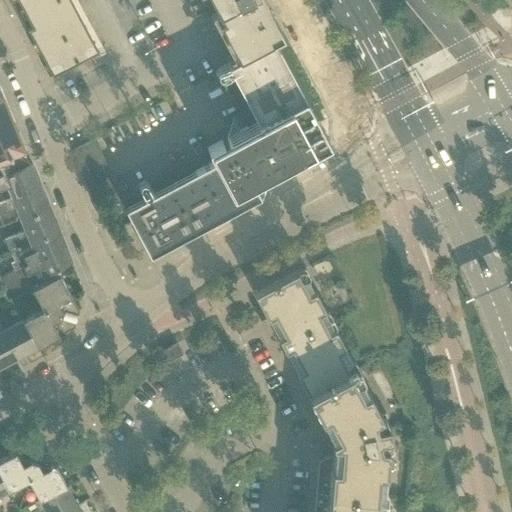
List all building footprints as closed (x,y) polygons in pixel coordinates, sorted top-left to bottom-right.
[(16,0),(31,27),(27,30),(51,76),(97,51),(70,0),(16,0)] [(206,0),(218,21),(238,58),(273,39),(282,34),(263,0),(206,0)] [(226,138),(207,148),(213,161),(155,192),(152,194),(144,198),(142,199),(125,208),(132,222),(148,252),(149,255),(259,196),(255,189),(253,183),(257,181),(269,175),(285,166),(329,143),(273,39),(238,58),(227,64),(231,72),(233,75),(257,121),(240,130),(240,131),(232,135),(226,138)] [(0,87),(0,176),(30,160),(0,87)] [(96,211),(119,199),(95,137),(72,150),(96,211)] [(0,189),(6,187),(10,198),(40,186),(30,160),(0,176),(0,189)] [(0,214),(14,208),(18,218),(48,206),(40,186),(10,198),(0,202),(0,214)] [(9,253),(18,248),(57,227),(48,206),(18,218),(23,231),(3,239),(9,253)] [(18,248),(9,252),(14,261),(10,263),(14,270),(63,244),(57,227),(18,248)] [(14,270),(13,270),(17,278),(25,274),(26,274),(38,269),(41,277),(53,271),(69,262),(70,261),(63,244),(14,270)] [(254,294),(308,395),(356,369),(314,290),(308,294),(296,271),(254,294)] [(42,309),(22,319),(36,347),(61,334),(73,328),(74,323),(76,316),(78,311),(72,299),(58,274),(31,289),(42,309)] [(22,319),(1,330),(16,358),(36,347),(22,319)] [(1,330),(0,330),(0,366),(16,358),(1,330)] [(182,355),(176,344),(162,351),(168,362),(182,355)] [(318,461),(315,492),(382,498),(387,447),(391,446),(384,413),(380,414),(356,369),(308,395),(332,441),(331,455),(329,454),(318,461)] [(17,450),(0,458),(0,474),(8,490),(27,480),(38,499),(65,484),(53,461),(46,449),(41,447),(34,445),(29,444),(17,450)] [(0,494),(8,490),(0,474),(0,494)] [(38,499),(44,511),(61,511),(76,505),(65,484),(38,499)] [(380,511),(382,498),(315,492),(313,511),(380,511)]
